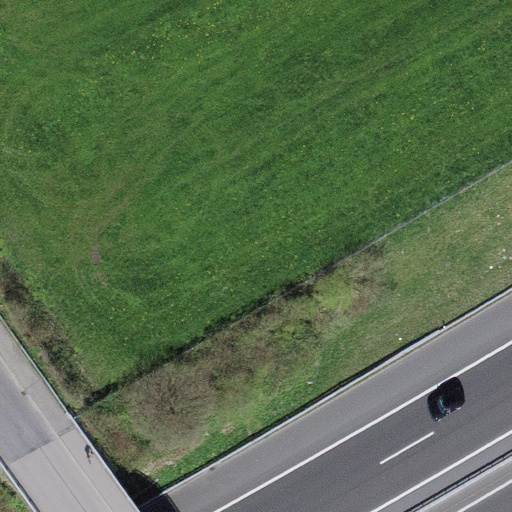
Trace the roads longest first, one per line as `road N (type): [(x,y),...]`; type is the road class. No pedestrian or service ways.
road 1 (motorway): [(511,366),(259,511)]
road 2 (unclassified): [(0,394),(81,511)]
